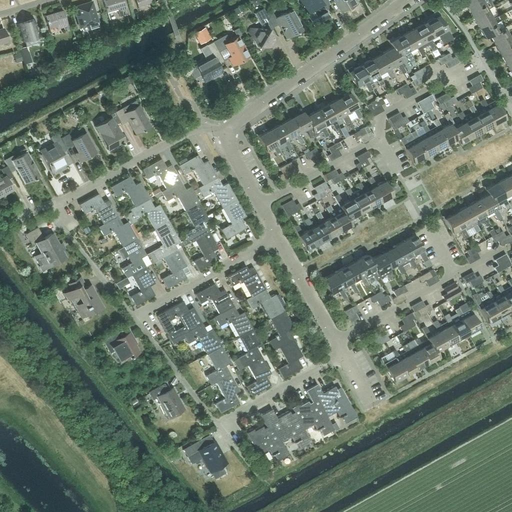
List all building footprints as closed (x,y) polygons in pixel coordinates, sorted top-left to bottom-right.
[(116,8),(117,10),(120,9),(123,9),(120,0),(101,0),(105,11),(115,8),(116,8)] [(327,4),(325,0),(297,0),(312,26),(327,17),(323,10),(329,7),(327,4)] [(325,0),(327,4),(333,1),(335,6),(335,5),(339,12),(346,8),(347,9),(355,4),(352,0),(325,0)] [(485,10),(480,0),(477,0),(465,7),(471,18),(485,10)] [(81,6),(73,8),(79,27),(87,25),(88,29),(97,27),(90,2),(81,5),(81,6)] [(237,7),(230,11),(233,16),(240,12),(237,7)] [(248,28),(247,32),(255,47),(265,47),(270,37),(266,30),(272,27),(265,15),(264,13),(262,9),(253,14),(261,28),(248,28)] [(274,18),(271,12),(265,15),(272,27),(277,24),(285,39),(301,30),(289,9),(274,18)] [(47,28),(54,26),(55,28),(62,26),(65,25),(60,10),(43,16),(47,28)] [(471,18),(476,28),(491,20),(485,10),(471,18)] [(432,17),(421,23),(429,37),(436,34),(441,43),(450,38),(438,16),(433,19),(432,17)] [(33,19),(16,25),(21,41),(38,36),(33,19)] [(476,28),(482,39),(488,36),(497,30),(502,27),(499,21),(493,24),(491,20),(476,28)] [(430,49),(434,47),(429,37),(421,23),(410,29),(418,43),(425,40),(430,49)] [(203,27),(197,31),(203,41),(209,38),(203,27)] [(238,27),(232,30),(235,37),(236,36),(236,37),(242,34),(238,27)] [(508,38),(502,27),(497,30),(488,36),(493,46),(508,38)] [(423,53),(418,43),(410,29),(399,36),(407,50),(413,46),(419,56),(423,53)] [(215,40),(211,42),(217,52),(222,60),(227,57),(231,65),(247,57),(236,37),(236,36),(235,37),(228,41),(224,35),(215,40)] [(412,59),(407,50),(399,36),(387,42),(390,48),(390,47),(395,56),(402,52),(408,62),(412,59)] [(511,44),(508,38),(493,46),(499,56),(511,49),(511,44)] [(211,57),(194,66),(202,81),(220,72),(215,64),(222,60),(217,52),(211,42),(205,46),(211,57)] [(24,47),(18,49),(23,64),(29,62),(24,47)] [(390,47),(390,48),(380,53),(388,67),(395,64),(400,74),(404,71),(395,56),(390,47)] [(511,62),(511,49),(499,56),(505,67),(511,62)] [(18,53),(12,54),(14,62),(20,60),(18,53)] [(393,77),(388,67),(380,53),(369,59),(377,73),(384,70),(389,80),(393,77)] [(439,64),(443,62),(450,58),(447,53),(436,59),(439,64)] [(454,56),(450,58),(443,62),(446,68),(457,62),(454,56)] [(369,59),(358,65),(366,80),(369,84),(375,81),(378,86),(382,83),(377,73),(369,59)] [(369,84),(366,80),(358,65),(346,72),(354,86),(362,82),(367,92),(371,89),(369,84)] [(422,67),(411,73),(414,78),(421,74),(425,72),(422,67)] [(424,80),(421,74),(414,78),(410,80),(413,86),(424,80)] [(470,86),(477,82),(481,80),(478,75),(467,80),(470,86)] [(127,76),(122,79),(125,85),(131,82),(127,76)] [(480,87),(477,82),(470,86),(466,88),(470,94),(480,87)] [(397,95),(400,93),(408,89),(404,83),(394,89),(397,95)] [(408,89),(400,93),(403,98),(414,93),(411,87),(408,89)] [(336,99),(345,113),(351,109),(356,119),(361,116),(347,93),(336,99)] [(438,104),(441,102),(448,98),(445,93),(435,99),(438,104)] [(415,102),(418,108),(429,102),(432,100),(429,94),(415,102)] [(448,98),(441,102),(445,107),(455,101),(452,96),(448,98)] [(372,108),(379,105),(383,102),(380,97),(369,103),(372,108)] [(350,122),(345,113),(336,99),(326,105),(334,119),(340,116),(345,125),(350,122)] [(478,102),(483,111),(491,125),(502,119),(492,100),(485,104),(482,99),(478,102)] [(134,101),(122,108),(114,112),(119,122),(125,118),(134,135),(148,127),(134,101)] [(429,102),(418,108),(421,114),(432,108),(429,102)] [(326,105),(314,111),(322,125),(329,122),(334,131),(339,129),(334,119),(326,105)] [(382,110),(379,105),(372,108),(368,111),(371,116),(382,110)] [(480,131),(491,125),(483,111),(476,115),(471,105),(468,107),(467,108),(470,113),(480,131)] [(328,135),(322,125),(314,111),(303,117),(311,131),(313,135),(320,131),(323,137),(328,135)] [(460,111),(456,114),(461,123),(469,137),(480,131),(470,113),(463,117),(460,111)] [(113,125),(119,122),(114,112),(108,116),(109,118),(94,126),(107,150),(122,142),(113,125)] [(313,136),(313,135),(311,131),(303,117),(300,112),(289,118),(297,132),(304,128),(309,138),(313,136)] [(397,112),(386,118),(390,124),(393,122),(400,118),(397,112)] [(400,118),(393,122),(397,128),(407,122),(404,116),(400,118)] [(289,118),(278,124),(286,138),(293,134),(298,144),(303,142),(297,132),(289,118)] [(444,145),(455,138),(447,124),(441,128),(435,118),(431,121),(434,126),(444,145)] [(458,144),(469,137),(461,123),(454,127),(449,118),(445,120),(447,124),(455,138),(458,144)] [(278,124),(268,130),(276,144),(282,140),(287,150),(292,148),(286,138),(278,124)] [(420,127),(423,132),(425,136),(433,151),(444,145),(434,126),(427,130),(424,124),(420,127)] [(351,134),(354,139),(358,137),(365,134),(362,128),(351,134)] [(257,139),(255,141),(261,152),(263,151),(271,147),(276,156),(281,154),(276,144),(268,130),(256,136),(257,139)] [(369,131),(365,134),(358,137),(361,143),(372,137),(369,131)] [(413,131),(409,133),(412,138),(414,143),(422,157),(433,151),(425,136),(423,132),(416,136),(413,131)] [(67,134),(59,139),(65,149),(73,145),(77,152),(74,153),(79,161),(94,153),(84,133),(71,141),(67,134)] [(65,149),(59,139),(56,134),(50,138),(53,144),(39,152),(51,173),(66,164),(60,153),(65,150),(65,149)] [(402,137),(398,139),(411,163),(422,157),(414,143),(412,138),(405,142),(402,137)] [(329,153),(337,149),(340,147),(337,142),(326,148),(329,153)] [(2,160),(6,166),(9,172),(14,169),(22,183),(38,175),(23,148),(18,151),(20,155),(12,159),(11,155),(2,160)] [(306,159),(309,157),(317,153),(314,148),(303,154),(306,159)] [(337,149),(329,153),(326,155),(329,161),(340,155),(337,149)] [(320,151),(317,153),(309,157),(313,163),(323,157),(320,151)] [(358,163),(365,159),(368,157),(365,151),(355,157),(358,163)] [(184,158),(177,162),(179,165),(177,165),(182,174),(193,169),(197,177),(202,185),(202,186),(216,178),(211,169),(206,160),(201,163),(196,155),(186,161),(184,158)] [(155,173),(164,189),(179,181),(170,164),(164,167),(160,158),(140,169),(145,178),(155,173)] [(368,164),(365,159),(358,163),(354,165),(357,170),(368,164)] [(278,168),(281,173),(288,169),(292,167),(289,162),(278,168)] [(0,195),(11,190),(5,180),(12,176),(9,172),(6,166),(0,168),(0,170),(3,176),(0,178),(0,195)] [(288,169),(281,173),(277,175),(280,181),(291,175),(288,169)] [(336,174),(333,169),(322,175),(325,180),(329,179),(336,174)] [(340,172),(336,174),(329,179),(332,184),(343,178),(340,172)] [(114,196),(124,190),(133,206),(147,198),(138,182),(133,185),(128,176),(109,186),(114,196)] [(369,176),(365,178),(370,188),(378,202),(390,195),(382,181),(375,186),(369,176)] [(511,198),(511,187),(506,176),(495,182),(502,197),(509,193),(511,198)] [(212,192),(221,208),(235,200),(226,183),(220,186),(216,178),(202,186),(202,185),(197,188),(202,197),(212,192)] [(179,181),(164,189),(160,192),(161,195),(165,201),(175,196),(184,212),(198,203),(189,186),(184,190),(179,181)] [(194,181),(189,184),(192,189),(197,186),(194,181)] [(315,193),(322,189),(326,187),(323,182),(312,188),(315,193)] [(367,208),(378,202),(370,188),(364,192),(358,182),(354,184),(357,190),(367,208)] [(393,182),(387,186),(391,193),(398,190),(393,182)] [(495,182),(483,189),(486,194),(491,203),(494,207),(501,203),(504,209),(508,206),(502,197),(495,182)] [(347,188),(343,191),(349,200),(356,214),(367,208),(357,190),(350,194),(347,188)] [(314,200),(325,194),(322,189),(315,193),(311,195),(314,200)] [(92,208),(101,224),(116,216),(107,199),(102,202),(97,193),(77,204),(82,213),(92,208)] [(346,220),(356,214),(349,200),(342,204),(336,194),(332,197),(338,207),(340,211),(345,220),(346,220)] [(486,194),(475,200),(483,215),(490,211),(496,220),(500,218),(491,203),(486,194)] [(130,212),(122,215),(123,217),(126,221),(126,223),(129,222),(130,224),(131,223),(135,221),(133,218),(143,213),(152,229),(167,221),(157,204),(152,207),(147,198),(133,206),(128,209),(130,212)] [(280,205),(283,211),(286,209),(293,205),(290,199),(280,205)] [(239,219),(244,216),(235,200),(221,208),(230,224),(220,230),(225,239),(244,228),(239,219)] [(483,215),(475,200),(465,206),(475,225),(482,221),(485,226),(489,224),(483,215)] [(207,220),(205,216),(198,203),(184,212),(193,228),(183,233),(188,243),(193,240),(207,232),(202,223),(208,220),(207,220)] [(297,203),(293,205),(286,209),(289,214),(300,208),(297,203)] [(324,208),(329,217),(337,232),(349,225),(346,220),(345,220),(340,211),(338,207),(331,211),(328,205),(324,208)] [(465,206),(454,212),(461,227),(464,231),(470,227),(474,232),(478,230),(475,225),(465,206)] [(326,238),(337,232),(329,217),(322,221),(317,211),(313,214),(318,223),(326,238)] [(464,231),(461,227),(454,212),(442,219),(450,233),(457,229),(463,239),(467,236),(464,231)] [(111,230),(120,246),(135,238),(128,225),(126,223),(126,221),(121,224),(118,219),(116,216),(101,224),(96,226),(102,236),(111,230)] [(315,244),(326,238),(318,223),(311,227),(306,217),(302,220),(307,229),(315,244)] [(151,251),(144,254),(144,255),(149,264),(156,260),(161,258),(176,250),(173,245),(179,242),(176,238),(167,221),(152,229),(161,245),(151,251)] [(130,224),(128,225),(135,238),(138,237),(131,223),(130,224)] [(304,250),(315,244),(307,229),(300,233),(295,224),(291,226),(304,250)] [(40,252),(33,256),(40,270),(62,258),(48,234),(42,238),(36,227),(24,233),(30,245),(35,242),(40,252)] [(490,237),(493,242),(497,240),(504,236),(501,231),(499,232),(496,233),(490,237)] [(216,249),(207,232),(193,240),(202,256),(192,262),(197,271),(216,260),(211,251),(216,249)] [(507,234),(504,236),(497,240),(499,246),(511,240),(507,234)] [(401,242),(409,256),(416,252),(421,262),(426,259),(412,236),(401,242)] [(125,277),(129,275),(144,267),(139,258),(144,255),(144,254),(135,238),(120,246),(121,248),(120,248),(125,259),(116,264),(118,269),(120,268),(125,277)] [(401,242),(390,248),(400,266),(407,262),(410,268),(415,266),(409,256),(401,242)] [(468,257),(475,253),(479,251),(475,245),(465,251),(468,257)] [(399,274),(404,272),(400,266),(390,248),(379,254),(387,268),(394,264),(399,274)] [(185,266),(176,250),(161,258),(170,273),(160,279),(165,288),(185,278),(180,269),(185,266)] [(478,258),(475,253),(468,257),(464,259),(467,264),(478,258)] [(379,254),(369,260),(378,278),(385,274),(388,280),(393,278),(387,268),(379,254)] [(503,254),(493,260),(496,265),(503,262),(507,260),(503,254)] [(366,255),(355,261),(362,275),(364,279),(371,275),(375,281),(379,279),(378,278),(369,260),(366,255)] [(507,260),(503,262),(496,265),(492,267),(495,273),(510,265),(507,260)] [(355,261),(344,267),(351,281),(358,278),(364,287),(368,285),(362,275),(355,261)] [(230,286),(240,281),(249,296),(263,288),(254,272),(252,267),(247,270),(245,266),(225,277),(230,286)] [(153,283),(144,267),(129,275),(138,291),(128,296),(134,306),(153,295),(148,286),(153,283)] [(344,267),(333,274),(340,288),(347,284),(353,294),(357,291),(351,281),(344,267)] [(424,281),(431,277),(434,275),(432,272),(431,270),(417,278),(420,283),(424,281)] [(461,278),(464,283),(467,281),(474,277),(471,272),(461,278)] [(346,297),(340,288),(333,274),(321,280),(329,294),(336,290),(341,300),(346,297)] [(437,281),(434,275),(431,277),(424,281),(427,287),(437,281)] [(478,275),(474,277),(467,281),(470,287),(481,281),(478,275)] [(90,312),(91,314),(102,307),(90,284),(85,286),(80,276),(66,283),(69,288),(61,293),(66,300),(69,298),(79,318),(90,312)] [(441,289),(444,294),(452,290),(456,288),(453,282),(441,289)] [(208,298),(217,314),(232,305),(223,290),(218,292),(213,283),(194,294),(199,303),(208,298)] [(511,308),(511,292),(511,291),(508,286),(502,290),(499,284),(495,287),(498,293),(500,297),(508,311),(511,308)] [(392,292),(395,297),(402,293),(405,291),(403,286),(392,292)] [(269,298),(263,288),(249,296),(244,299),(249,308),(259,303),(268,319),(283,311),(274,295),(269,298)] [(459,293),(456,288),(452,290),(444,294),(440,296),(444,301),(459,293)] [(483,293),(486,299),(497,317),(508,311),(500,297),(498,293),(491,296),(488,290),(483,293)] [(372,303),(375,301),(383,297),(380,292),(369,298),(372,303)] [(394,305),(405,299),(402,293),(395,297),(391,299),(394,305)] [(386,295),(383,297),(375,301),(379,307),(389,301),(386,295)] [(486,323),(497,317),(486,299),(480,302),(477,297),(473,299),(486,323)] [(412,312),(416,310),(423,306),(423,305),(420,300),(409,307),(412,312)] [(200,323),(192,307),(187,310),(181,301),(155,315),(169,340),(200,323)] [(423,305),(423,306),(416,310),(419,315),(430,309),(427,303),(423,305)] [(218,325),(227,320),(235,335),(251,327),(242,312),(237,315),(232,305),(217,314),(213,316),(218,325)] [(347,317),(354,313),(358,311),(355,306),(344,312),(347,317)] [(457,308),(453,310),(458,320),(466,334),(478,328),(467,310),(460,314),(457,308)] [(293,328),(283,311),(268,319),(277,335),(267,340),(273,350),(277,347),(292,339),(287,331),(293,328)] [(399,319),(402,324),(402,325),(409,321),(413,319),(410,312),(399,319)] [(354,313),(347,317),(343,319),(346,325),(357,319),(354,313)] [(455,340),(466,334),(458,320),(451,324),(446,314),(442,316),(445,322),(447,326),(455,340)] [(435,320),(431,322),(436,332),(444,347),(455,340),(447,326),(445,322),(438,325),(435,320)] [(409,321),(402,325),(402,324),(398,326),(401,332),(412,326),(409,321)] [(196,337),(203,351),(218,343),(211,329),(205,332),(200,323),(169,340),(171,344),(183,338),(186,343),(196,337)] [(424,326),(420,328),(426,339),(433,352),(434,352),(444,347),(436,332),(429,336),(424,326)] [(236,358),(231,360),(236,370),(241,367),(246,364),(260,356),(256,348),(261,345),(251,327),(235,335),(245,352),(236,358)] [(367,336),(370,342),(373,340),(380,336),(377,331),(367,336)] [(116,332),(101,341),(106,350),(108,353),(111,352),(118,363),(138,352),(131,339),(133,338),(129,332),(119,338),(116,332)] [(380,336),(373,340),(370,342),(373,347),(387,340),(384,334),(380,336)] [(426,339),(419,343),(416,337),(412,339),(415,345),(425,363),(437,357),(434,352),(433,352),(426,339)] [(296,359),(301,356),(292,339),(277,347),(286,364),(276,369),(282,378),(301,368),(296,359)] [(203,351),(211,364),(214,370),(204,375),(209,384),(214,382),(229,374),(224,365),(229,363),(218,343),(203,351)] [(400,345),(404,351),(414,370),(425,363),(415,345),(408,348),(405,343),(400,345)] [(402,376),(414,370),(404,351),(397,355),(394,349),(389,352),(392,358),(402,376)] [(392,382),(402,376),(392,358),(386,361),(383,355),(379,357),(392,382)] [(264,376),(270,373),(260,356),(246,364),(255,381),(245,387),(250,396),(269,385),(264,376)] [(238,391),(229,374),(214,382),(223,398),(213,404),(219,413),(238,403),(233,393),(238,391)] [(162,383),(157,386),(147,391),(151,399),(156,397),(167,417),(182,408),(171,387),(166,390),(162,383)] [(334,409),(339,418),(341,417),(344,423),(355,417),(340,389),(336,391),(333,386),(321,393),(316,385),(310,388),(326,417),(332,413),(331,411),(334,409)] [(290,407),(294,414),(303,429),(310,426),(308,423),(312,422),(317,430),(319,429),(322,435),(333,429),(326,417),(310,388),(305,391),(312,404),(309,406),(306,401),(298,405),(297,403),(290,407)] [(134,398),(129,401),(132,407),(137,404),(134,398)] [(310,442),(303,429),(294,414),(291,416),(288,411),(275,418),(271,410),(265,413),(280,442),(287,438),(285,436),(289,434),(294,443),(296,442),(299,448),(310,442)] [(288,454),(280,442),(265,413),(259,416),(266,429),(264,431),(261,425),(252,430),(252,428),(245,432),(257,454),(264,451),(263,448),(266,447),(271,455),(273,454),(277,460),(288,454)] [(335,422),(330,424),(334,431),(339,428),(335,422)] [(199,440),(182,449),(186,456),(190,463),(200,458),(208,472),(209,471),(220,465),(223,463),(216,451),(218,450),(213,440),(209,434),(199,440)] [(175,450),(167,454),(171,461),(179,456),(175,450)] [(220,465),(209,471),(212,478),(223,471),(220,465)]
